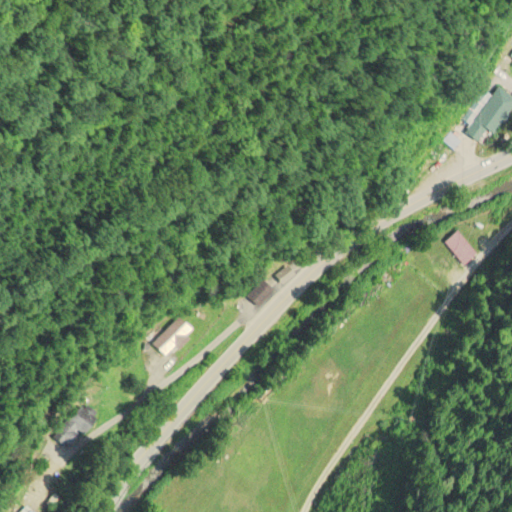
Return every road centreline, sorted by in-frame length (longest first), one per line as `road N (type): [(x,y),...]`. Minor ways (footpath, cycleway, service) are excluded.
road 1 (secondary): [(98,511),(303,274),(394,210),(511,153)]
road 2 (residential): [(260,319),(235,323),(184,371),(65,455)]
